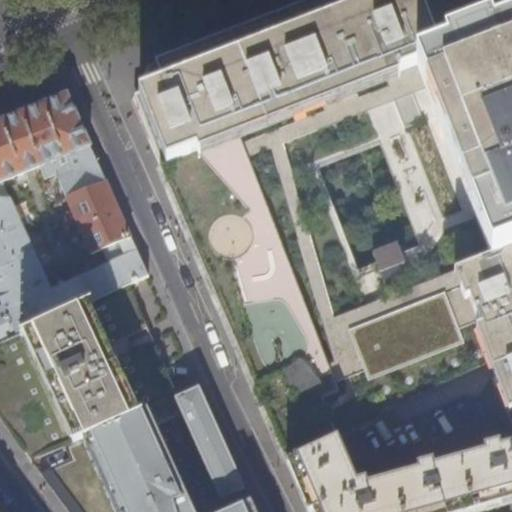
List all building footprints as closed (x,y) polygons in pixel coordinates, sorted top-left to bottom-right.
[(511,0),(314,0),(155,62),(164,85),(139,94),(166,164),(159,168),(286,464),(337,441),(373,425),(383,416),(487,368),(511,423),(511,0)] [(129,285),(148,277),(106,182),(67,97),(6,120),(0,122),(0,233),(43,325),(129,285)] [(0,300),(4,309),(17,337),(23,334),(43,325),(0,233),(0,300)] [(178,398),(152,341),(132,349),(127,337),(148,328),(129,285),(43,325),(23,334),(17,337),(0,344),(0,419),(31,462),(70,445),(74,443),(146,412),(178,398)] [(0,344),(17,337),(4,309),(0,311),(0,344)] [(146,412),(74,443),(70,445),(77,457),(40,473),(68,511),(192,511),(155,429),(182,417),(221,502),(245,491),(199,389),(178,398),(146,412)] [(479,511),(506,504),(511,502),(511,445),(500,449),(499,444),(484,448),(485,453),(433,467),(432,463),(417,467),(418,472),(367,486),(365,481),(356,484),(337,441),(286,464),(306,511),(479,511)]
